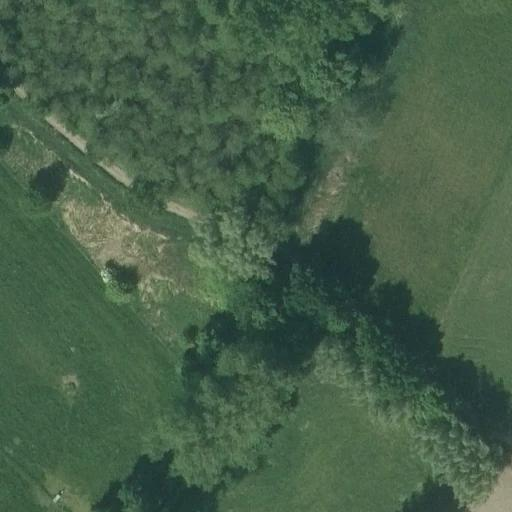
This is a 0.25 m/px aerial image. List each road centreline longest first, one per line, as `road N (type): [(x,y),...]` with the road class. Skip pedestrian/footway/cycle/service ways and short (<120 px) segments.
road 1 (track): [(511,444),(491,440),(274,246),(244,237)]
road 2 (track): [(244,237),(141,198),(0,73)]
